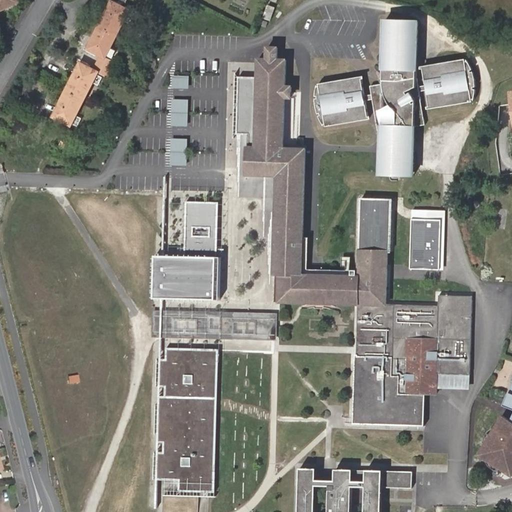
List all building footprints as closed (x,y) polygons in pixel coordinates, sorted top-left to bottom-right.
[(0,0),(0,10),(18,2),(17,0),(0,0)] [(129,11),(112,2),(88,48),(103,55),(106,57),(129,11)] [(269,6),(264,18),(267,20),(269,20),(274,8),(269,6)] [(371,85),(372,95),(373,100),(379,134),(382,134),(381,175),(414,177),(416,127),(426,126),(420,92),(419,87),(418,79),(419,21),(385,20),(383,83),(371,85)] [(357,353),(357,357),(354,356),(353,416),(412,418),(412,427),(424,427),(425,396),(435,396),(436,374),(469,375),(470,327),(465,326),(465,317),(471,317),(471,296),(438,295),(437,306),(386,305),(387,251),(390,251),(391,200),(362,199),(359,276),(302,275),(305,150),(284,149),(286,60),(277,60),(278,49),(268,48),(267,60),(259,60),(256,148),(248,148),(247,174),(277,175),(274,274),(280,274),(279,302),(358,304),(357,348),(357,353)] [(106,57),(103,55),(95,70),(98,72),(108,77),(110,75),(112,69),(116,62),(106,57)] [(423,67),(427,85),(428,91),(431,110),(473,103),(475,102),(475,99),(476,96),(477,93),(478,90),(478,87),(478,84),(478,81),(477,77),(476,72),(473,68),(470,63),(467,59),(423,67)] [(95,70),(81,64),(54,116),(72,125),(98,72),(95,70)] [(174,88),(190,88),(191,75),(174,75),(174,88)] [(365,101),(364,96),(361,77),(320,85),(319,87),(318,90),(316,94),(316,98),(315,102),(316,107),(316,109),(317,114),(320,120),(322,124),(325,127),(369,119),(365,101)] [(172,126),(190,126),(190,99),(173,98),(172,126)] [(51,134),(35,126),(29,137),(22,134),(18,141),(42,153),(51,134)] [(171,165),(188,165),(189,138),(172,138),(171,165)] [(220,305),(223,204),(186,203),(185,258),(163,258),(162,304),(220,305)] [(438,221),(411,221),(410,270),(438,270),(438,221)] [(154,303),(162,304),(163,258),(155,257),(154,303)] [(280,274),(274,274),(272,345),(273,345),(273,351),(357,353),(357,348),(278,345),(279,302),(280,274)] [(179,492),(213,492),(218,350),(167,348),(166,362),(160,362),(157,481),(180,482),(179,492)] [(511,392),(511,394),(509,394),(505,407),(511,411),(511,424),(503,419),(478,458),(511,480),(511,392)] [(381,511),(382,489),(412,490),(413,473),(335,471),(335,482),(315,481),(316,470),(300,469),(298,511),(381,511)]
